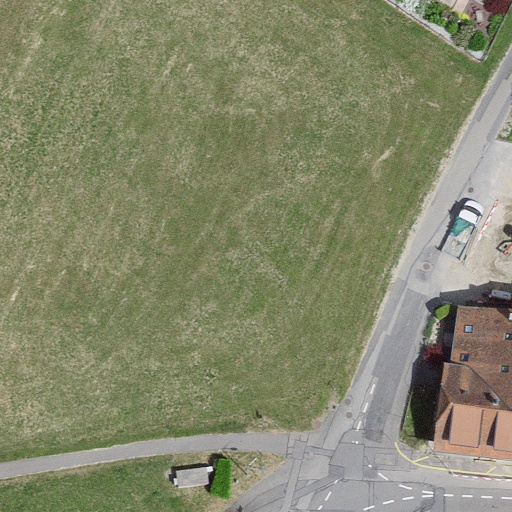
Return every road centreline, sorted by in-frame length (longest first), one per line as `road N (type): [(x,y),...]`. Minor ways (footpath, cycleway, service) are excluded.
road 1 (residential): [(511,92),(356,434),(365,509)]
road 2 (tertiary): [(365,509),(437,495),(511,500)]
